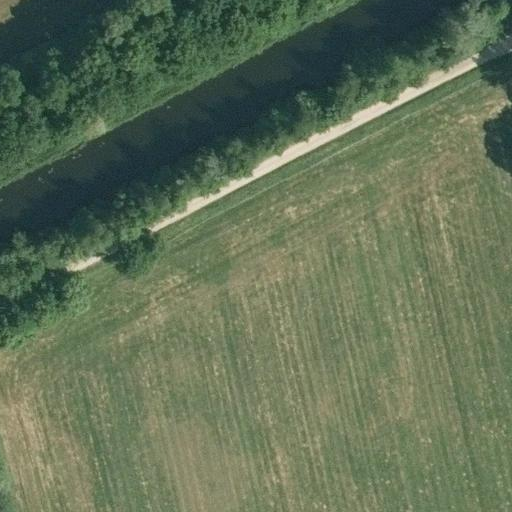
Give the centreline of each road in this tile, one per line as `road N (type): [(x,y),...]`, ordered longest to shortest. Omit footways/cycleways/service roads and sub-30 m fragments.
road 1 (track): [(511,45),(0,304)]
road 2 (track): [(0,115),(224,0)]
